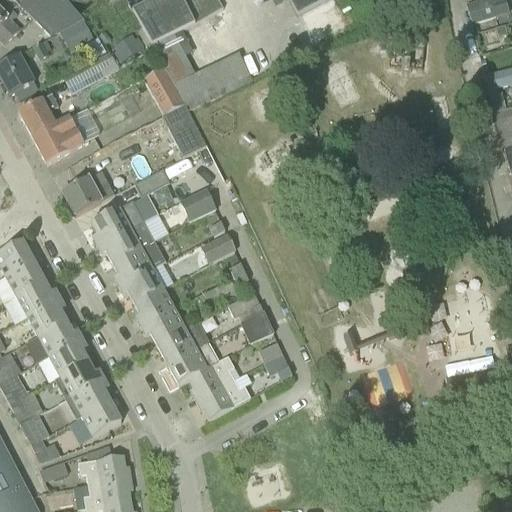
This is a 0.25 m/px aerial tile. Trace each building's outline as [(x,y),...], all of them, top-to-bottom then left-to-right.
[(8,0),(19,10),(29,0),(8,0)] [(50,42),(83,25),(62,0),(40,0),(24,16),(50,42)] [(178,0),(163,0),(131,16),(151,50),(222,13),(214,0),(197,0),(183,8),(178,0)] [(253,0),(256,5),(265,0),(285,0),(297,20),(333,0),(253,0)] [(465,9),(471,29),(509,18),(503,0),(494,0),(490,1),(465,9)] [(0,45),(3,50),(18,35),(8,26),(15,20),(10,15),(6,10),(3,13),(0,9),(0,45)] [(83,25),(65,35),(74,52),(92,43),(83,25)] [(499,32),(482,37),(487,52),(503,47),(499,32)] [(121,65),(143,52),(134,37),(112,50),(121,65)] [(40,47),(31,52),(38,64),(47,59),(40,47)] [(109,57),(62,82),(71,99),(118,74),(109,57)] [(238,58),(175,88),(188,116),(251,86),(238,58)] [(15,61),(0,69),(0,85),(9,101),(14,98),(18,106),(37,96),(33,88),(18,60),(15,61)] [(499,76),(491,78),(495,92),(511,87),(511,74),(511,73),(508,73),(499,76)] [(161,123),(184,111),(164,74),(142,86),(161,123)] [(495,92),(491,78),(482,80),(484,85),(492,116),(501,114),(495,92)] [(58,112),(51,99),(17,117),(31,143),(55,131),(47,117),(58,112)] [(204,149),(184,111),(161,123),(182,161),(204,149)] [(511,111),(501,114),(492,116),(502,154),(503,154),(511,151),(511,111)] [(55,131),(31,143),(45,170),(69,157),(68,156),(82,149),(68,124),(55,131)] [(511,151),(503,154),(509,175),(511,174),(511,151)] [(161,175),(133,190),(140,203),(168,188),(161,175)] [(61,198),(74,222),(113,200),(100,177),(88,184),(87,183),(61,198)] [(187,229),(214,216),(204,195),(177,208),(187,229)] [(143,227),(132,206),(89,229),(96,241),(91,244),(96,253),(143,227)] [(143,227),(96,253),(101,261),(105,259),(112,270),(154,247),(143,227)] [(220,228),(209,232),(213,241),(224,236),(220,228)] [(208,269),(233,257),(225,240),(200,252),(208,269)] [(0,275),(4,283),(33,267),(21,246),(0,257),(0,275)] [(165,267),(154,247),(112,270),(118,281),(113,284),(118,293),(151,275),(151,274),(165,267)] [(33,267),(4,283),(15,303),(43,287),(33,267)] [(233,282),(243,277),(239,269),(229,274),(233,282)] [(162,295),(151,275),(118,293),(122,301),(127,299),(133,310),(162,295)] [(243,277),(233,282),(237,291),(247,286),(243,277)] [(233,293),(228,284),(199,300),(203,309),(233,293)] [(43,287),(15,303),(26,323),(59,305),(54,296),(50,298),(43,287)] [(173,315),(162,295),(133,310),(140,322),(135,324),(140,333),(173,315)] [(262,319),(253,298),(228,311),(235,323),(249,316),(252,324),(262,319)] [(64,313),(59,305),(26,323),(37,343),(65,327),(59,316),(64,313)] [(173,315),(140,333),(144,341),(149,339),(155,350),(184,335),(173,315)] [(262,319),(252,324),(240,329),(250,350),(272,340),(262,319)] [(71,338),(65,327),(37,343),(48,362),(81,344),(76,336),(71,338)] [(196,328),(184,335),(155,350),(166,370),(207,348),(196,328)] [(508,370),(444,382),(447,398),(511,385),(511,334),(508,335),(511,351),(504,352),(508,370)] [(81,344),(48,362),(58,383),(87,367),(81,356),(85,353),(81,344)] [(187,384),(217,368),(207,348),(166,370),(177,390),(187,384)] [(264,369),(282,361),(276,348),(258,357),(264,369)] [(9,358),(0,362),(0,388),(15,381),(21,378),(9,358)] [(282,361),(264,369),(269,380),(276,377),(280,386),(291,381),(282,361)] [(195,406),(238,382),(227,362),(217,368),(187,384),(192,394),(189,396),(195,406)] [(400,363),(358,378),(370,411),(412,397),(400,363)] [(87,367),(58,383),(53,386),(63,405),(102,384),(98,376),(93,378),(87,367)] [(15,381),(0,388),(0,394),(8,410),(25,401),(15,381)] [(249,403),(238,382),(195,406),(201,417),(204,415),(209,425),(249,403)] [(107,393),(102,384),(63,405),(74,425),(109,407),(103,396),(107,393)] [(31,397),(25,401),(8,410),(19,430),(37,420),(42,417),(31,397)] [(120,428),(109,407),(74,425),(86,446),(120,428)] [(37,420),(19,430),(29,451),(40,445),(48,441),(37,420)] [(44,454),(40,445),(29,451),(39,468),(59,461),(53,449),(44,454)] [(0,450),(0,476),(11,471),(0,450)] [(107,451),(84,459),(87,467),(112,463),(107,451)] [(87,491),(129,484),(127,472),(124,473),(122,462),(112,463),(87,467),(77,469),(79,481),(85,480),(87,491)] [(11,471),(0,476),(0,504),(22,493),(11,471)] [(129,484),(87,491),(88,502),(82,503),(83,511),(100,511),(129,507),(128,497),(131,496),(129,484)] [(22,493),(0,504),(0,511),(32,511),(28,504),(22,493)]
